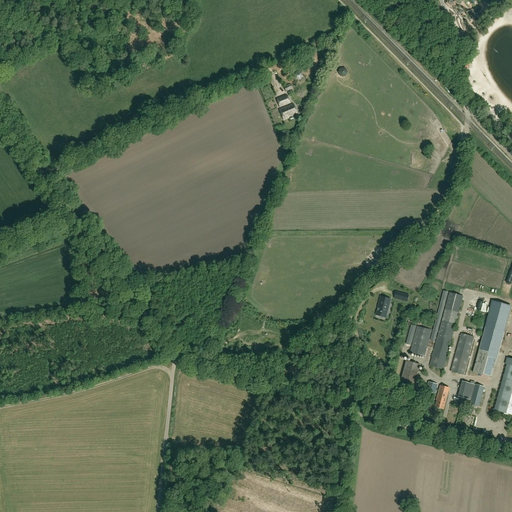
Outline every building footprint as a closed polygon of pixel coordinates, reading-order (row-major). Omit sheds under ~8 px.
[(460,62),(462,70),(468,68),(466,60),(460,62)] [(343,70),(340,74),(343,78),(348,78),(350,74),(348,70),(343,70)] [(300,81),(303,77),(302,72),(297,72),(293,75),(295,80),(300,81)] [(286,95),(276,99),(280,107),(289,103),(286,95)] [(293,104),(279,110),(283,120),(289,118),(288,117),(297,113),(293,104)] [(430,366),(444,369),(463,296),(449,293),(430,366)] [(402,295),(400,302),(407,304),(409,297),(402,295)] [(387,316),(393,317),(393,316),(397,317),(400,303),(391,301),(387,316)] [(492,377),(504,333),(511,307),(492,302),(485,327),(473,372),(492,377)] [(417,327),(410,353),(425,357),(431,330),(417,327)] [(451,372),(464,375),(474,337),(461,334),(451,372)] [(511,360),(507,359),(493,410),(511,414),(511,360)] [(415,384),(420,365),(406,361),(401,380),(415,384)] [(463,381),(459,397),(470,400),(474,384),(463,381)] [(479,406),(484,387),(476,385),(471,404),(479,406)] [(444,410),(450,388),(441,386),(438,397),(439,398),(436,408),(444,410)]
